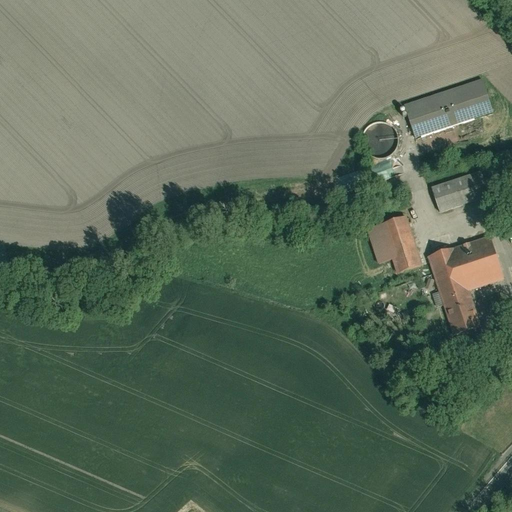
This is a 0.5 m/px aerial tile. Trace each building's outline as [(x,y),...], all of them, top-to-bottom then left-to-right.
[(483,80),(406,105),(417,137),(493,113),(483,80)] [(492,167),(430,188),(439,213),(501,193),(492,167)] [(406,216),(368,229),(380,263),(393,259),(398,274),(423,265),(406,216)] [(468,288),(502,277),(488,237),(455,249),(468,288)] [(455,249),(429,258),(455,334),(481,325),(468,288),(455,249)]
